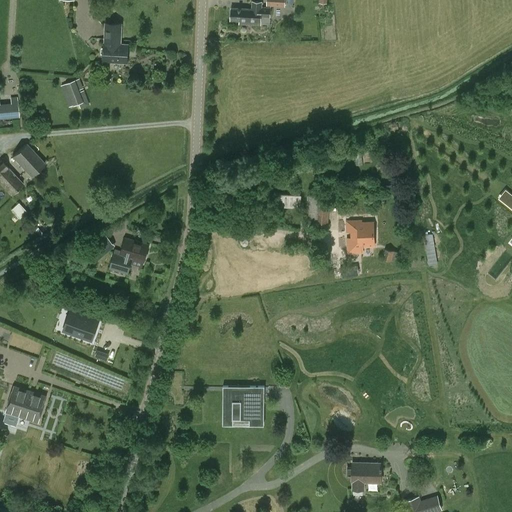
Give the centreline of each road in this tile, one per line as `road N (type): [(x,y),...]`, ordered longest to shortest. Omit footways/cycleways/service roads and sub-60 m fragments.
road 1 (tertiary): [(120,511),(191,248),(204,0)]
road 2 (track): [(200,123),(2,137)]
